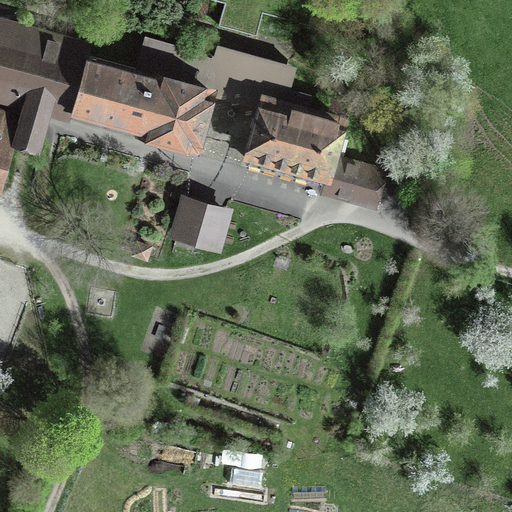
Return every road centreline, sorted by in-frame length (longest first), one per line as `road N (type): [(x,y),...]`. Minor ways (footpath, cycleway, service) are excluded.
road 1 (track): [(0,224),(41,245),(153,277),(227,264),(337,211)]
road 2 (track): [(48,511),(81,434),(88,366),(68,293),(41,245)]
